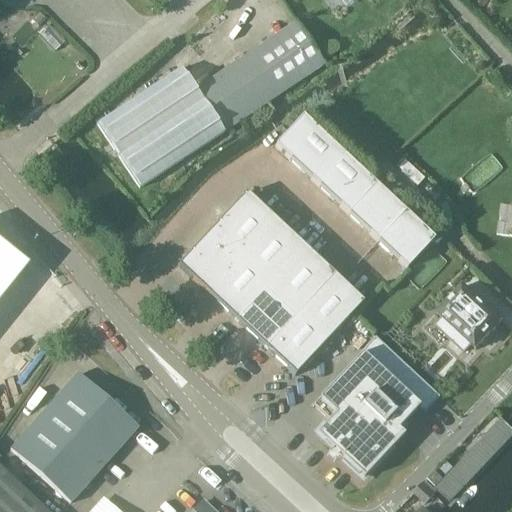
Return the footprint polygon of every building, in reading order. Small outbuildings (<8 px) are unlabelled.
[(96,125),(139,190),(324,66),(296,23),(194,91),(180,70),(96,125)] [(274,148),(347,216),(375,187),(301,119),(274,148)] [(422,194),(386,162),(372,177),(408,210),(422,194)] [(375,187),(347,216),(376,243),(404,214),(375,187)] [(245,194),(177,268),(206,294),(274,221),(245,194)] [(404,214),(376,243),(406,271),(433,241),(404,214)] [(206,294),(235,321),(261,293),(291,320),(333,275),(274,221),(206,294)] [(0,294),(23,266),(0,247),(0,294)] [(363,303),(333,275),(291,320),(264,348),(295,377),(347,320),(363,303)] [(435,327),(450,341),(464,354),(471,347),(476,351),(501,324),(463,288),(437,315),(442,320),(435,327)] [(261,293),(235,321),(264,348),(291,320),(261,293)] [(363,480),(403,437),(397,431),(417,410),(423,415),(438,399),(374,339),(359,356),(360,356),(312,408),(328,423),(315,437),(331,451),(329,453),(330,454),(332,451),(363,480)] [(77,375),(8,451),(70,506),(138,430),(77,375)] [(431,494),(450,511),(451,511),(511,446),(511,432),(498,420),(431,494)] [(0,511),(44,511),(0,470),(0,511)] [(450,511),(431,494),(413,511),(450,511)] [(210,511),(201,503),(192,511),(210,511)]
